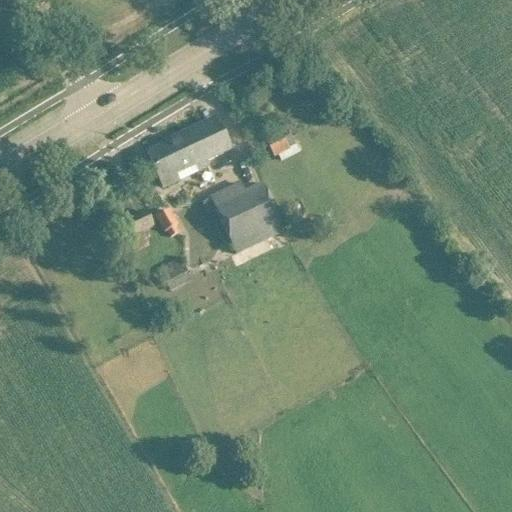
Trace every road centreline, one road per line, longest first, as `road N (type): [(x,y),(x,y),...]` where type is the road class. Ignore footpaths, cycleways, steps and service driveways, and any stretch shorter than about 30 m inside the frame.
road 1 (tertiary): [(101,113),(289,0)]
road 2 (unclassified): [(101,113),(16,0)]
